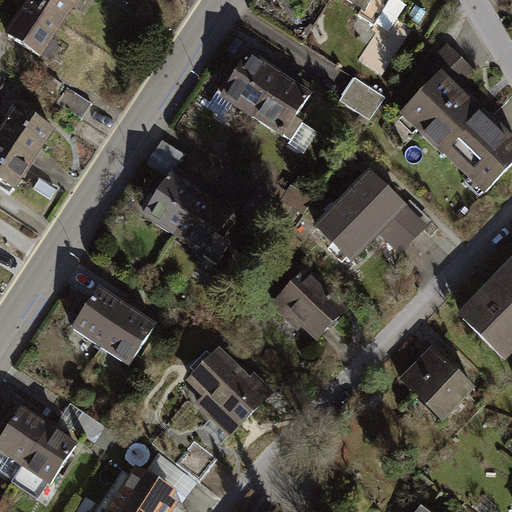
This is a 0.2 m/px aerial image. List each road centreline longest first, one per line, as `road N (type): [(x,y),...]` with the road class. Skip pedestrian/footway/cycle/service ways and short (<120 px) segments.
road 1 (residential): [(224,511),(279,477),(300,428),(511,217)]
road 2 (tertiary): [(0,328),(216,0)]
